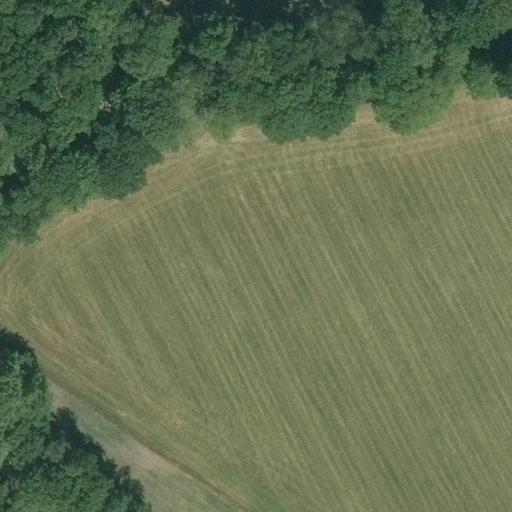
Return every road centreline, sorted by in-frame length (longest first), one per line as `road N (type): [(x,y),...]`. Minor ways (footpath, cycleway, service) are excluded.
road 1 (track): [(511,15),(171,74)]
road 2 (unclassified): [(96,100),(171,74),(108,29)]
